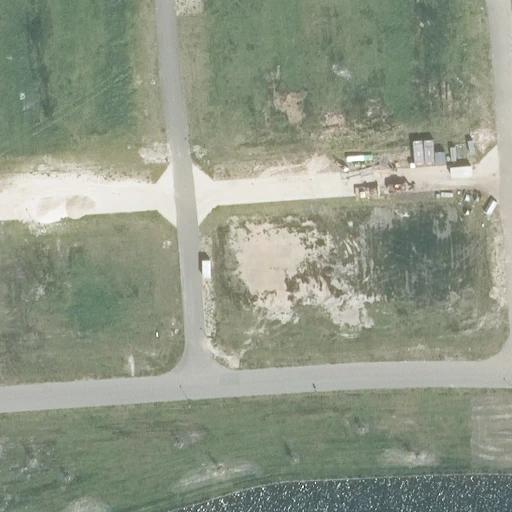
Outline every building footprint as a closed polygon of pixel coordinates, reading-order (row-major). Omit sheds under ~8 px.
[(30,5),(18,6),(19,14),(31,13),(30,5)] [(18,6),(6,7),(7,15),(19,14),(18,6)] [(333,6),(321,6),(321,14),(333,14),(333,6)] [(108,16),(73,19),(74,40),(110,37),(108,16)] [(347,18),(335,18),(335,26),(347,26),(347,18)] [(441,26),(400,29),(402,53),(442,50),(441,26)] [(259,35),(218,38),(220,61),(260,59),(259,35)] [(110,37),(74,40),(76,60),(111,58),(110,37)] [(442,50),(402,53),(403,74),(444,71),(442,50)] [(37,55),(25,56),(26,64),(38,63),(37,55)] [(18,56),(6,57),(7,65),(19,64),(18,56)] [(111,58),(76,60),(77,81),(113,78),(111,58)] [(260,59),(220,61),(222,84),(260,81),(262,81),(260,59)] [(38,63),(26,64),(26,72),(38,71),(38,63)] [(19,64),(7,65),(7,73),(19,72),(19,64)] [(335,68),(323,69),(323,77),(335,76),(335,68)] [(354,69),(342,70),(342,78),(354,77),(354,69)] [(444,71),(403,74),(405,96),(409,95),(449,93),(448,71),(444,71)] [(335,76),(323,77),(324,85),(336,84),(335,76)] [(354,77),(342,78),(343,86),(355,85),(354,77)] [(113,78),(77,81),(78,101),(81,101),(114,99),(113,78)] [(222,84),(219,84),(221,107),(261,104),(260,81),(222,84)] [(449,93),(409,95),(410,117),(451,114),(449,93)] [(40,96),(28,96),(28,104),(40,104),(40,96)] [(21,97),(9,98),(10,106),(22,105),(21,97)] [(114,99),(81,101),(82,121),(118,119),(117,98),(114,99)] [(40,104),(28,104),(29,112),(41,112),(40,104)] [(261,104),(221,107),(222,130),(263,127),(261,104)] [(22,105),(10,106),(10,114),(22,113),(22,105)] [(357,113),(345,113),(345,121),(357,121),(357,113)] [(338,114),(326,115),(326,123),(338,122),(338,114)] [(451,114),(410,117),(412,141),(452,138),(451,114)] [(118,119),(82,121),(84,141),(119,139),(118,119)] [(357,121),(345,121),(346,129),(358,129),(357,121)] [(338,122),(326,123),(327,131),(339,130),(338,122)] [(263,127),(222,130),(224,153),(264,151),(263,127)] [(43,136),(31,137),(31,145),(43,144),(43,136)] [(24,137),(12,138),(12,146),(24,146),(24,137)] [(119,139),(84,141),(85,163),(121,160),(119,139)] [(43,144),(31,145),(32,153),(44,152),(43,144)] [(24,146),(12,146),(13,154),(25,153),(24,146)] [(468,219),(456,220),(456,228),(468,228),(468,219)] [(456,220),(444,221),(445,229),(456,228),(456,220)] [(424,222),(413,223),(413,231),(425,231),(424,222)] [(413,223),(401,224),(402,232),(413,231),(413,223)] [(360,226),(348,227),(349,236),(361,235),(360,226)] [(348,227),(337,228),(337,237),(349,236),(348,227)] [(305,230),(294,231),(294,240),(306,239),(305,230)] [(317,230),(305,230),(306,239),(318,238),(317,230)] [(262,233),(250,234),(251,243),(263,242),(262,233)] [(274,233),(262,233),(263,242),(274,241),(274,233)] [(241,235),(229,236),(229,244),(241,244),(241,235)] [(483,262),(459,264),(461,303),(485,301),(483,262)] [(459,264),(437,265),(440,312),(449,311),(449,304),(461,303),(459,264)] [(437,265),(416,267),(419,313),(440,312),(437,265)] [(416,267),(392,268),(396,315),(419,313),(416,267)] [(378,289),(353,291),(355,331),(380,329),(378,289)] [(353,291),(331,292),(334,332),(355,331),(353,291)] [(331,292),(309,294),(312,334),(334,332),(331,292)] [(309,294),(288,295),(291,335),(312,334),(309,294)] [(288,295),(266,297),(270,344),(279,343),(278,336),(291,335),(288,295)] [(266,297),(245,298),(248,346),(270,344),(266,297)] [(245,298),(220,300),(224,347),(248,346),(245,298)] [(0,363),(44,361),(43,355),(56,354),(56,360),(74,359),(73,353),(86,352),(86,358),(104,357),(103,351),(116,350),(116,356),(134,355),(133,349),(146,348),(146,354),(149,354),(146,305),(0,315),(0,363)]
